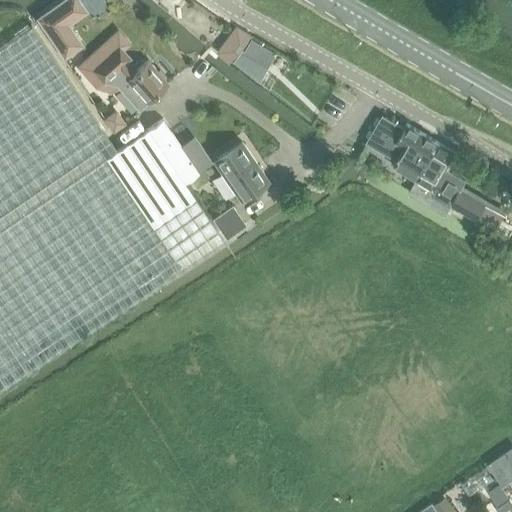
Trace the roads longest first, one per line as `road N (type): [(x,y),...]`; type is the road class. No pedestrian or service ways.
road 1 (unclassified): [(511,172),(218,0)]
road 2 (tertiary): [(511,108),(324,0)]
